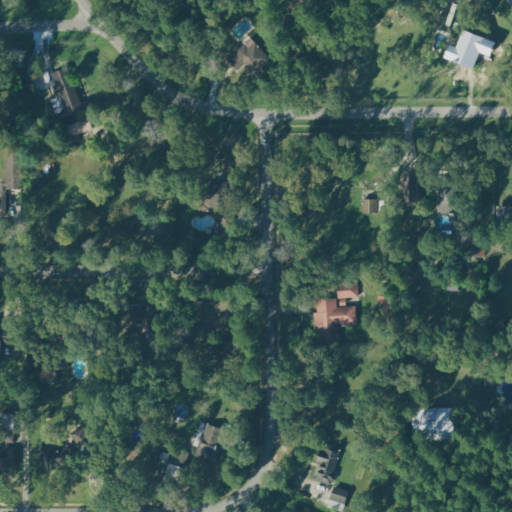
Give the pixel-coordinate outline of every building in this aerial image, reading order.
[(481,67),(487,47),(493,49),(497,39),(467,29),(457,59),(481,67)] [(88,98),(93,110),(64,121),(60,112),(68,108),(55,73),(69,68),(81,100),(88,98)] [(90,117),(94,128),(71,136),(67,125),(90,117)] [(7,186),(7,154),(23,154),(23,186),(7,186)] [(419,176),(420,190),(407,191),(407,177),(419,176)] [(459,182),(456,207),(439,205),(441,180),(459,182)] [(196,210),(209,210),(209,207),(236,207),(236,186),(228,186),(228,181),(209,181),(209,186),(197,186),(196,210)] [(378,198),(378,211),(364,212),(363,198),(378,198)] [(237,212),(221,211),(221,242),(237,242),(237,212)] [(339,297),(339,283),(359,283),(359,297),(339,297)] [(378,296),(380,321),(398,320),(396,295),(378,296)] [(318,300),(336,298),(337,307),(356,305),(358,323),(339,324),(340,339),(321,341),(320,327),(314,328),(313,312),(319,312),(318,300)] [(155,327),(155,308),(130,307),(129,326),(155,327)] [(0,351),(0,328),(17,328),(17,343),(3,343),(3,351),(0,351)] [(456,408),(455,434),(427,434),(427,408),(456,408)] [(0,443),(14,443),(14,413),(0,413),(0,443)] [(239,433),(207,423),(197,454),(215,460),(221,442),(235,447),(239,433)] [(73,433),(85,427),(92,441),(80,448),(73,433)] [(342,445),(330,484),(313,479),(325,440),(342,445)] [(41,445),(41,471),(71,471),(71,459),(77,459),(77,444),(41,445)] [(0,465),(17,465),(17,446),(0,446),(0,465)] [(175,447),(163,481),(180,487),(192,453),(175,447)] [(335,488),(350,493),(345,505),(331,499),(335,488)]
